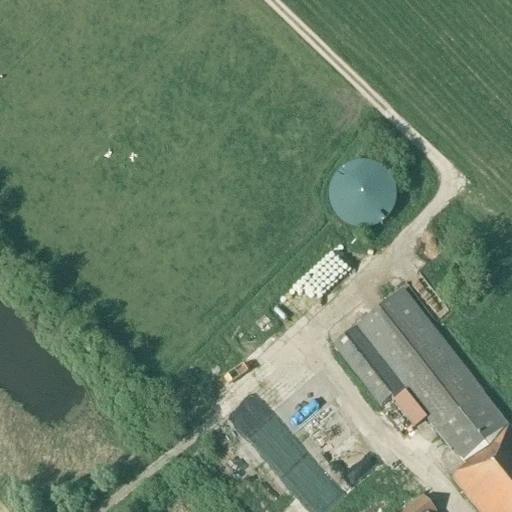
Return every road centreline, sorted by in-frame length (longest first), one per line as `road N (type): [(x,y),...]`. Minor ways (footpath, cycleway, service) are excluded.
road 1 (track): [(365,282),(448,179),(271,0)]
road 2 (track): [(365,282),(96,511)]
